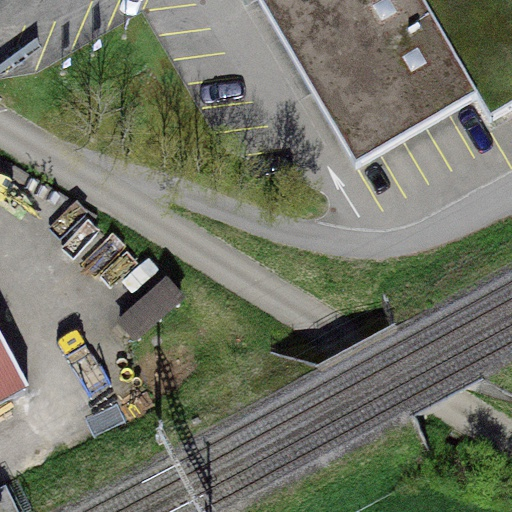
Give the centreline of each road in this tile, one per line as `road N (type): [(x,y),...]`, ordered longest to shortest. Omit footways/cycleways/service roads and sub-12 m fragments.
road 1 (residential): [(0,121),(511,438)]
road 2 (unknown): [(219,0),(392,270)]
